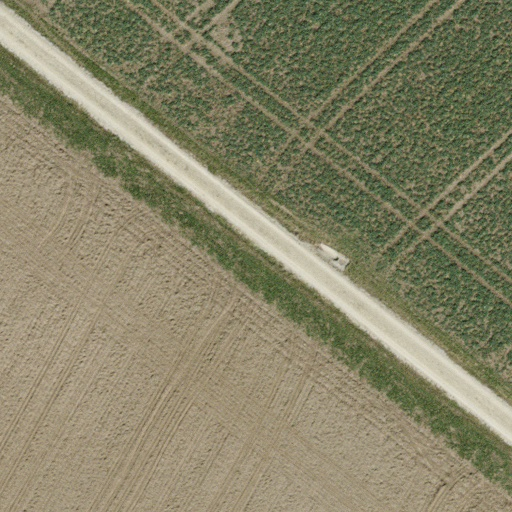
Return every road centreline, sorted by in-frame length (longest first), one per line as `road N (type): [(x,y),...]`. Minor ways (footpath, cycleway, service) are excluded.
road 1 (track): [(0,24),(511,423)]
road 2 (track): [(511,407),(0,11)]
